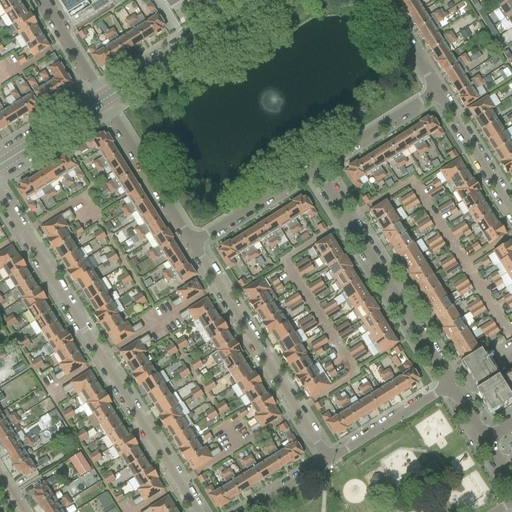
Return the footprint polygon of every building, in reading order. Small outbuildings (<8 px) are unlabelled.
[(4,0),(0,3),(0,7),(5,15),(21,5),(18,0),(4,0)] [(56,0),(74,28),(113,3),(110,0),(56,0)] [(147,0),(146,0),(143,2),(146,8),(151,5),(147,0)] [(409,16),(409,17),(422,9),(418,2),(421,0),(411,0),(402,6),(405,10),(405,12),(407,15),(409,16)] [(492,0),(499,9),(511,0),(492,0)] [(511,0),(499,9),(506,19),(511,14),(511,0)] [(454,6),(457,12),(467,6),(464,1),(454,6)] [(5,15),(12,26),(30,14),(27,15),(21,5),(5,15)] [(153,18),(146,22),(155,36),(163,31),(161,29),(165,26),(158,15),(152,5),(151,5),(146,8),(153,18)] [(477,13),(482,20),(486,17),(482,10),(477,13)] [(415,25),(418,30),(440,16),(437,11),(428,17),(424,11),(411,19),(411,20),(411,22),(413,25),(415,25)] [(12,26),(18,36),(37,25),(30,14),(12,26)] [(134,16),(129,19),(143,42),(147,39),(149,40),(155,36),(146,22),(140,26),(134,16)] [(440,16),(418,30),(421,35),(420,37),(422,40),(424,40),(424,41),(437,33),(433,26),(443,20),(442,19),(440,16)] [(486,17),(482,20),(486,27),(490,24),(486,17)] [(131,31),(125,35),(133,48),(135,48),(138,46),(139,44),(143,42),(129,19),(125,22),(131,31)] [(20,36),(26,46),(42,36),(36,26),(37,25),(18,36),(19,37),(20,36)] [(457,28),(451,32),(454,37),(460,33),(457,28)] [(112,29),(108,32),(122,55),(127,52),(129,52),(132,50),(132,48),(133,48),(125,35),(119,39),(112,29)] [(466,29),(459,34),(464,41),(471,36),(466,29)] [(490,33),(494,40),(499,37),(494,30),(490,33)] [(78,34),(81,40),(87,36),(83,31),(78,34)] [(107,41),(101,44),(104,49),(112,63),(118,60),(118,57),(122,55),(108,32),(103,35),(107,41)] [(428,47),(431,51),(453,37),(451,33),(441,39),(437,33),(424,41),(425,41),(424,43),(426,46),(428,47)] [(42,36),(26,46),(33,57),(49,47),(42,36)] [(433,57),(436,63),(451,54),(446,47),(456,41),(453,37),(431,51),(433,55),(433,57)] [(499,37),(494,40),(499,47),(503,44),(499,37)] [(96,38),(91,41),(95,47),(100,44),(96,38)] [(94,46),(88,50),(99,68),(103,65),(104,68),(112,63),(104,49),(101,44),(95,48),(94,46)] [(503,53),(507,61),(511,58),(507,51),(503,53)] [(478,53),(470,58),(472,62),(481,57),(478,53)] [(54,79),(53,80),(61,93),(62,95),(70,90),(68,87),(72,84),(53,54),(47,58),(50,64),(46,66),(54,79)] [(443,70),(445,73),(467,59),(464,55),(455,61),(451,54),(436,63),(441,71),(443,70)] [(17,60),(20,66),(26,62),(22,57),(17,60)] [(495,57),(490,61),(493,66),(498,63),(495,57)] [(451,84),(464,76),(460,70),(470,64),(467,59),(445,73),(448,78),(447,80),(449,83),(451,84)] [(507,68),(502,71),(506,78),(511,75),(507,68)] [(501,71),(498,73),(503,81),(506,79),(501,71)] [(39,75),(45,85),(53,98),(61,93),(53,80),(50,82),(44,72),(39,75)] [(452,85),(451,87),(453,90),(455,90),(458,95),(481,81),(478,77),(478,76),(468,82),(464,76),(451,84),(452,85)] [(489,76),(481,80),(484,84),(491,80),(489,76)] [(53,98),(45,85),(38,89),(32,79),(27,82),(41,104),(44,102),(45,103),(53,98)] [(23,81),(19,83),(21,87),(20,87),(26,97),(21,100),(30,114),(36,111),(34,108),(39,106),(25,84),(23,81)] [(481,81),(458,95),(460,98),(458,99),(464,108),(478,99),(473,91),(483,85),(481,81)] [(11,96),(5,100),(10,107),(18,120),(28,114),(29,115),(30,114),(21,100),(15,91),(10,94),(11,96)] [(487,97),(467,109),(474,120),(490,110),(494,108),(487,97)] [(0,105),(0,114),(7,126),(18,120),(10,107),(4,111),(0,105)] [(490,110),(474,120),(481,131),(497,121),(490,111),(490,110)] [(427,118),(419,123),(428,137),(434,133),(437,139),(443,135),(433,118),(429,120),(427,118)] [(497,121),(481,131),(487,142),(503,132),(497,121)] [(413,128),(409,131),(423,153),(428,150),(422,140),(428,137),(419,123),(414,126),(413,128)] [(399,137),(407,150),(413,146),(419,156),(423,153),(409,131),(405,134),(403,133),(400,135),(399,137)] [(94,145),(98,152),(112,143),(107,135),(105,136),(102,132),(85,143),(88,149),(94,145)] [(503,132),(487,142),(494,152),(510,142),(503,132)] [(393,141),(388,144),(402,166),(407,163),(401,154),(407,150),(399,137),(398,138),(396,137),(393,139),(393,141)] [(511,145),(510,142),(494,152),(500,162),(500,163),(501,163),(511,155),(511,145)] [(92,164),(95,168),(117,154),(115,151),(116,148),(112,143),(98,152),(102,158),(92,164)] [(378,150),(378,151),(386,163),(392,159),(398,169),(402,166),(388,144),(384,147),(382,146),(379,148),(378,150)] [(80,154),(77,148),(71,152),(75,157),(80,154)] [(372,154),(367,157),(381,180),(386,177),(379,167),(386,163),(378,151),(377,151),(375,150),(372,152),(372,154)] [(457,157),(453,151),(448,154),(451,160),(457,157)] [(107,167),(111,173),(124,165),(124,164),(124,163),(122,160),(121,159),(117,154),(95,168),(98,173),(107,167)] [(511,155),(501,163),(500,164),(506,174),(509,173),(511,170),(511,155)] [(64,156),(58,160),(67,174),(72,171),(79,181),(84,178),(78,168),(70,156),(66,159),(64,156)] [(361,159),(356,162),(364,176),(370,173),(377,182),(381,180),(367,157),(363,159),(361,159)] [(458,159),(439,171),(446,182),(449,180),(465,170),(458,159)] [(58,162),(48,168),(56,181),(62,177),(68,187),(73,184),(67,174),(58,160),(57,161),(58,162)] [(436,160),(431,163),(434,168),(439,165),(436,160)] [(364,176),(356,162),(347,167),(349,170),(345,172),(356,190),(362,186),(358,180),(364,176)] [(106,185),(108,190),(131,176),(128,171),(128,169),(126,166),(125,166),(124,165),(111,173),(115,179),(106,185)] [(403,167),(398,170),(402,176),(407,174),(403,167)] [(411,167),(405,170),(408,175),(414,172),(411,167)] [(48,168),(37,175),(51,198),(56,195),(52,189),(58,185),(56,181),(48,168)] [(465,170),(449,180),(450,181),(451,184),(455,189),(456,191),(472,181),(471,179),(465,170)] [(37,175),(27,182),(35,194),(41,191),(47,200),(51,198),(37,175)] [(131,176),(108,190),(111,194),(121,188),(125,194),(126,197),(139,189),(138,186),(137,186),(138,184),(136,181),(134,180),(131,176)] [(27,182),(26,180),(19,185),(21,187),(16,190),(30,211),(35,208),(29,198),(35,194),(27,182)] [(390,180),(385,183),(387,188),(393,184),(390,180)] [(432,184),(435,189),(441,186),(437,180),(432,184)] [(456,191),(455,192),(461,202),(478,192),(480,191),(473,180),(472,181),(456,191)] [(441,186),(435,189),(438,195),(444,191),(441,186)] [(121,209),(124,214),(146,200),(143,195),(143,193),(142,190),(140,190),(139,189),(126,197),(130,203),(121,209)] [(478,192),(461,202),(468,213),(484,203),(479,195),(478,193),(478,192)] [(399,201),(403,206),(415,198),(412,193),(399,201)] [(362,199),(365,205),(371,201),(367,196),(362,199)] [(300,197),(292,202),(301,216),(307,213),(310,218),(316,215),(313,209),(305,197),(301,200),(300,197)] [(51,198),(47,200),(51,207),(55,205),(51,198)] [(415,198),(403,206),(406,211),(418,204),(415,198)] [(136,212),(140,218),(153,210),(152,210),(153,208),(151,205),(149,205),(146,200),(124,214),(126,218),(131,216),(136,212)] [(370,211),(368,212),(372,219),(373,218),(376,223),(392,213),(392,212),(390,209),(393,208),(388,200),(370,211)] [(286,208),(282,210),(296,233),(301,230),(295,220),(301,216),(292,202),(286,205),(286,208)] [(445,205),(448,211),(454,207),(451,202),(445,205)] [(484,203),(468,213),(475,224),(491,214),(484,203)] [(454,207),(448,211),(451,216),(457,212),(454,207)] [(134,231),(137,235),(159,221),(156,216),(157,214),(155,211),(153,211),(153,210),(140,218),(144,224),(138,228),(134,231)] [(272,216),(272,217),(280,229),(286,226),(292,235),(296,233),(282,210),(278,213),(276,213),(273,215),(272,216)] [(46,240),(47,240),(64,230),(67,228),(64,222),(72,216),(69,211),(41,228),(47,239),(46,240)] [(377,223),(375,224),(379,229),(380,228),(382,232),(383,233),(399,223),(397,220),(400,218),(395,211),(392,213),(376,223),(377,223)] [(136,212),(131,216),(135,222),(140,218),(136,212)] [(413,222),(416,228),(428,220),(425,214),(413,222)] [(491,214),(475,224),(481,234),(498,224),(497,224),(497,223),(491,214)] [(266,220),(261,223),(275,246),(280,243),(274,233),(280,229),(272,217),(271,217),(269,217),(266,219),(266,220)] [(140,218),(135,222),(138,228),(144,224),(140,218)] [(428,220),(416,228),(419,233),(432,225),(428,220)] [(149,233),(153,240),(168,231),(164,225),(162,225),(159,221),(137,235),(140,239),(144,237),(149,233)] [(251,230),(250,230),(258,243),(265,239),(271,249),(275,246),(261,223),(256,226),(254,226),(251,228),(251,230)] [(383,233),(382,234),(388,245),(390,244),(406,234),(408,232),(404,225),(401,227),(399,223),(383,233)] [(458,227),(462,232),(467,229),(464,223),(458,227)] [(326,230),(322,224),(317,227),(320,233),(326,230)] [(498,224),(481,234),(488,246),(506,235),(499,224),(498,224)] [(74,231),(77,236),(83,232),(79,227),(74,231)] [(467,229),(462,232),(465,237),(471,234),(467,229)] [(47,240),(53,251),(70,240),(64,230),(47,240)] [(245,234),(240,237),(254,259),(258,256),(252,247),(258,243),(250,230),(248,230),(245,232),(245,234)] [(95,239),(103,234),(101,231),(93,236),(95,239)] [(148,253),(151,257),(173,243),(171,240),(173,239),(168,231),(153,240),(158,246),(152,250),(148,253)] [(149,233),(144,237),(148,243),(153,240),(149,233)] [(305,234),(299,237),(302,242),(308,238),(309,238),(306,233),(305,233),(305,234)] [(98,243),(106,238),(103,234),(95,239),(98,243)] [(406,234),(390,244),(390,245),(393,249),(391,250),(395,255),(396,254),(396,255),(412,245),(415,243),(411,236),(408,237),(407,235),(406,234)] [(330,236),(311,248),(316,256),(318,259),(337,247),(334,242),(335,241),(331,235),(330,236)] [(134,236),(130,239),(134,245),(138,242),(134,236)] [(426,244),(429,249),(442,241),(438,236),(426,244)] [(234,238),(228,242),(237,256),(243,252),(249,262),(254,259),(240,237),(236,239),(234,238)] [(54,250),(61,261),(77,251),(70,240),(53,251),(54,250)] [(153,240),(148,243),(152,250),(158,246),(153,240)] [(421,241),(416,244),(422,253),(426,250),(421,241)] [(442,241),(429,249),(433,254),(445,247),(442,241)] [(492,251),(499,262),(511,254),(511,244),(510,241),(492,251)] [(237,256),(228,242),(220,247),(222,249),(218,252),(229,269),(235,266),(231,260),(237,256)] [(163,255),(167,262),(180,254),(179,253),(180,251),(178,248),(176,248),(173,243),(151,257),(154,262),(163,255)] [(471,247),(474,252),(480,249),(477,244),(471,247)] [(412,245),(396,255),(399,260),(398,260),(402,266),(422,254),(417,246),(415,248),(413,245),(412,245)] [(0,268),(18,257),(11,247),(0,253),(0,268)] [(325,265),(327,268),(345,257),(343,258),(340,253),(342,252),(338,247),(337,248),(337,247),(318,259),(323,266),(325,265)] [(61,261),(67,271),(83,261),(77,251),(61,261)] [(108,261),(116,256),(113,253),(105,258),(108,261)] [(161,274),(164,278),(186,264),(183,260),(184,258),(182,255),(180,254),(167,262),(171,268),(161,274)] [(422,254),(402,266),(405,272),(407,271),(409,275),(410,276),(426,266),(425,265),(424,262),(426,261),(422,254)] [(511,255),(499,263),(506,274),(511,270),(511,255)] [(108,261),(110,265),(118,260),(116,256),(108,261)] [(18,257),(2,267),(2,268),(3,269),(9,279),(25,269),(26,268),(19,257),(18,257)] [(327,273),(331,280),(352,268),(345,257),(327,268),(329,272),(327,273)] [(439,265),(443,270),(455,263),(452,257),(439,265)] [(260,258),(255,260),(259,267),(264,264),(260,258)] [(480,262),(483,267),(489,264),(486,258),(480,262)] [(135,259),(129,262),(133,267),(138,264),(135,259)] [(66,272),(73,283),(92,271),(85,260),(83,261),(67,271),(66,272)] [(303,261),(294,267),(298,272),(307,266),(303,261)] [(455,263),(443,270),(446,276),(458,268),(455,263)] [(186,264),(164,278),(167,283),(177,276),(181,284),(195,276),(190,267),(188,268),(186,264)] [(298,272),(301,277),(313,269),(310,264),(307,266),(298,272)] [(410,276),(408,277),(415,288),(416,287),(433,277),(430,273),(433,272),(428,264),(426,266),(410,276)] [(334,284),(338,291),(357,279),(358,278),(355,273),(353,274),(350,269),(352,268),(331,280),(332,281),(334,279),(336,282),(334,284)] [(9,279),(15,289),(31,279),(25,269),(9,279)] [(511,270),(506,274),(498,279),(502,284),(505,289),(511,285),(511,270)] [(76,282),(82,292),(98,282),(92,271),(73,283),(76,282)] [(489,277),(493,282),(498,279),(495,273),(489,277)] [(121,283),(129,278),(127,274),(119,279),(121,283)] [(433,277),(416,287),(417,287),(417,288),(419,292),(418,293),(421,298),(423,297),(439,287),(442,286),(437,278),(435,280),(433,277)] [(121,283),(123,286),(131,281),(129,278),(121,283)] [(273,287),(279,283),(276,278),(270,282),(273,287)] [(21,300),(21,301),(39,289),(38,289),(31,279),(15,289),(22,300),(21,300)] [(149,279),(143,283),(147,288),(152,285),(149,279)] [(237,283),(241,288),(246,285),(243,279),(237,283)] [(248,302),(248,303),(269,290),(262,279),(242,291),(249,302),(248,302)] [(340,294),(345,302),(365,289),(361,283),(360,284),(357,279),(338,291),(341,290),(343,293),(340,294)] [(453,286),(456,292),(468,284),(465,279),(453,286)] [(498,279),(493,282),(496,288),(502,284),(498,279)] [(170,304),(174,310),(202,292),(195,280),(175,293),(179,299),(170,304)] [(311,293),(323,286),(320,280),(308,288),(311,293)] [(82,292),(89,303),(105,293),(98,282),(82,292)] [(277,292),(282,289),(279,283),(273,287),(277,292)] [(468,284),(456,292),(459,297),(472,289),(468,284)] [(439,287),(423,297),(426,302),(425,303),(428,309),(448,296),(444,289),(441,291),(440,288),(439,288),(439,287)] [(319,288),(311,293),(314,299),(323,293),(319,288)] [(21,301),(27,311),(46,300),(39,289),(21,301)] [(248,303),(255,314),(256,313),(276,300),(270,289),(269,290),(248,303)] [(351,312),(371,300),(370,300),(367,296),(368,295),(365,289),(345,302),(349,309),(352,307),(354,310),(351,312)] [(93,315),(112,304),(105,293),(89,303),(95,313),(93,315)] [(143,298),(141,295),(133,300),(135,303),(143,298)] [(503,298),(506,304),(511,300),(509,295),(503,298)] [(448,296),(428,309),(432,315),(433,314),(436,319),(453,309),(452,308),(450,305),(453,304),(448,296)] [(135,303),(138,307),(146,302),(143,298),(135,303)] [(190,316),(194,322),(213,310),(206,299),(178,316),(181,322),(190,316)] [(287,308),(292,305),(289,299),(283,303),(287,308)] [(27,311),(34,322),(50,312),(44,302),(46,300),(27,311)] [(276,300),(256,313),(257,314),(260,320),(262,323),(263,323),(280,313),(284,310),(277,300),(276,300)] [(359,318),(361,322),(378,311),(371,300),(351,312),(356,320),(359,318)] [(466,308),(469,313),(482,305),(478,300),(466,308)] [(324,315),(337,307),(333,302),(321,309),(324,315)] [(93,315),(100,326),(101,325),(117,315),(118,314),(112,304),(93,315)] [(287,308),(290,314),(296,310),(292,305),(287,308)] [(482,305),(469,313),(473,318),(485,311),(482,305)] [(324,315),(328,320),(340,312),(337,307),(324,315)] [(437,319),(435,320),(439,325),(440,324),(442,328),(443,329),(459,319),(457,316),(460,314),(455,307),(453,309),(436,319),(437,319)] [(194,322),(192,323),(198,334),(204,331),(220,320),(219,319),(213,310),(194,322)] [(360,327),(365,334),(384,322),(383,322),(385,321),(381,316),(380,316),(377,312),(378,311),(361,322),(363,325),(360,327)] [(34,322),(41,333),(57,323),(50,312),(34,322)] [(261,324),(268,335),(287,323),(280,313),(263,323),(261,324)] [(117,315),(101,325),(102,326),(108,336),(124,326),(123,325),(123,324),(118,316),(117,315)] [(6,325),(14,320),(12,316),(4,321),(6,325)] [(443,329),(442,330),(448,341),(450,340),(466,330),(468,328),(464,321),(461,323),(459,319),(443,329)] [(9,328),(17,323),(14,320),(6,325),(9,328)] [(204,331),(210,341),(228,330),(221,320),(204,331)] [(300,330),(306,326),(303,321),(297,324),(300,330)] [(479,329),(483,334),(495,327),(492,321),(479,329)] [(367,337),(372,344),(390,333),(390,332),(391,332),(388,326),(387,327),(384,322),(365,334),(368,333),(370,336),(367,337)] [(41,333),(48,343),(66,332),(66,331),(63,333),(57,323),(41,333)] [(127,323),(108,336),(115,347),(143,329),(140,323),(131,329),(127,323)] [(271,334),(277,344),(293,334),(287,323),(268,335),(271,334)] [(338,336),(350,328),(347,323),(334,331),(338,336)] [(300,330),(304,335),(309,331),(306,326),(300,330)] [(495,327),(483,334),(486,340),(498,332),(495,327)] [(341,341),(353,334),(350,328),(338,336),(341,341)] [(215,352),(216,353),(234,341),(233,341),(227,332),(228,331),(228,330),(210,341),(217,352),(215,352)] [(293,334),(277,344),(284,354),(300,344),(307,340),(304,335),(300,330),(293,334)] [(466,330),(450,340),(450,341),(453,345),(451,346),(455,352),(475,339),(471,332),(468,334),(467,331),(466,330)] [(48,343),(54,354),(55,353),(71,343),(73,342),(66,332),(48,343)] [(390,333),(372,344),(372,345),(374,343),(376,346),(374,348),(378,356),(399,343),(395,337),(393,338),(390,333)] [(119,353),(126,364),(142,354),(145,352),(142,347),(151,341),(147,336),(119,353)] [(28,341),(25,337),(17,342),(20,346),(28,341)] [(177,347),(185,342),(183,338),(175,343),(177,347)] [(475,339),(455,352),(459,357),(460,357),(463,361),(459,364),(480,351),(479,351),(477,348),(480,346),(475,339)] [(30,345),(28,341),(20,346),(22,350),(30,345)] [(216,353),(222,363),(241,352),(234,341),(216,353)] [(177,347),(180,351),(188,346),(185,342),(177,347)] [(319,347),(316,342),(310,346),(314,351),(319,347)] [(71,343),(55,353),(56,354),(56,355),(62,363),(62,364),(78,354),(72,345),(72,344),(71,343)] [(281,356),(288,367),(307,355),(300,344),(284,354),(281,356)] [(351,357),(363,350),(360,344),(348,352),(351,357)] [(167,354),(175,349),(173,345),(165,350),(167,354)] [(393,350),(397,356),(402,352),(399,346),(393,350)] [(319,347),(314,351),(317,356),(323,353),(319,347)] [(167,354),(169,357),(177,352),(175,349),(167,354)] [(351,357),(354,363),(367,355),(363,350),(351,357)] [(480,351),(459,364),(460,365),(464,370),(464,372),(466,371),(478,390),(474,392),(479,400),(481,399),(490,414),(511,400),(511,373),(500,381),(485,358),(481,351),(480,351)] [(222,363),(229,374),(245,364),(239,354),(241,352),(222,363)] [(78,354),(59,366),(62,372),(53,377),(57,383),(85,365),(78,354)] [(142,354),(126,364),(132,374),(132,375),(148,365),(143,356),(142,355),(142,354)] [(290,366),(296,376),(296,377),(312,367),(306,356),(307,356),(307,355),(288,367),(290,366)] [(395,356),(390,359),(396,369),(400,366),(395,356)] [(33,367),(41,362),(39,359),(31,364),(33,367)] [(192,368),(200,363),(198,359),(190,364),(192,368)] [(35,371),(43,366),(41,362),(33,367),(35,371)] [(22,363),(11,369),(15,375),(25,369),(22,363)] [(194,371),(202,366),(200,363),(192,368),(194,371)] [(403,367),(397,370),(400,376),(409,390),(417,385),(416,383),(420,380),(409,363),(403,367)] [(131,376),(138,387),(156,375),(150,364),(148,365),(131,376)] [(229,374),(236,385),(254,373),(252,374),(245,364),(229,374)] [(296,376),(295,377),(295,378),(302,388),(302,389),(303,388),(322,375),(324,374),(317,364),(312,367),(296,377),(296,376)] [(333,369),(329,364),(324,367),(327,372),(333,369)] [(179,376),(187,371),(185,367),(177,372),(179,376)] [(327,372),(330,378),(336,374),(333,369),(327,372)] [(388,370),(384,373),(398,395),(402,393),(404,393),(409,390),(400,376),(394,380),(388,370)] [(181,379),(189,374),(187,371),(179,376),(181,379)] [(77,395),(80,393),(96,383),(89,372),(61,389),(64,395),(73,389),(77,395)] [(236,385),(243,395),(261,384),(254,373),(236,385)] [(385,385),(379,389),(387,402),(388,402),(390,402),(393,400),(393,398),(398,395),(384,373),(379,376),(385,385)] [(140,385),(147,396),(163,386),(156,375),(138,387),(140,385)] [(329,386),(322,375),(303,388),(310,399),(329,386)] [(205,389),(213,384),(211,380),(203,385),(205,389)] [(80,393),(87,404),(104,393),(104,392),(103,393),(96,383),(80,393)] [(367,383),(363,386),(377,409),(381,406),(383,406),(386,404),(387,402),(379,389),(373,393),(367,383)] [(205,389),(207,393),(215,388),(213,384),(205,389)] [(244,395),(250,405),(268,395),(267,394),(266,395),(260,385),(261,384),(243,395),(243,396),(244,395)] [(147,396),(153,406),(170,396),(163,386),(147,396)] [(364,399),(358,403),(366,415),(367,415),(368,415),(371,413),(372,411),(377,409),(363,386),(358,389),(364,399)] [(192,397),(200,392),(198,388),(190,393),(192,397)] [(38,389),(33,392),(36,396),(38,395),(38,396),(41,400),(45,397),(42,393),(41,393),(38,389)] [(192,397),(195,401),(203,396),(200,392),(192,397)] [(86,404),(92,415),(111,403),(104,393),(87,404),(86,404)] [(253,418),(254,418),(274,405),(268,395),(250,405),(257,416),(253,418)] [(158,418),(158,419),(176,407),(170,396),(153,406),(160,417),(158,418)] [(346,397),(341,399),(355,422),(360,419),(362,419),(365,417),(366,415),(358,403),(355,397),(349,401),(346,397)] [(343,412),(337,416),(346,430),(351,427),(352,424),(355,422),(341,399),(337,402),(343,412)] [(217,411),(225,406),(223,402),(215,407),(217,411)] [(314,405),(317,411),(323,408),(319,402),(314,405)] [(92,415),(99,426),(115,416),(109,405),(111,404),(111,403),(92,415)] [(274,405),(254,418),(257,424),(248,429),(252,435),(280,417),(273,406),(275,406),(274,405)] [(220,415),(228,410),(225,406),(217,411),(220,415)] [(165,429),(182,418),(183,418),(176,407),(158,419),(165,429)] [(64,418),(72,413),(70,409),(62,414),(64,418)] [(72,413),(64,418),(67,421),(79,414),(80,411),(78,409),(72,413)] [(206,418),(214,413),(212,409),(204,415),(206,418)] [(238,413),(241,418),(247,415),(244,409),(238,413)] [(55,410),(47,415),(50,421),(54,418),(57,423),(61,420),(55,410)] [(0,427),(7,423),(17,417),(14,413),(9,416),(10,418),(6,421),(5,418),(4,419),(0,412),(0,427)] [(214,413),(206,418),(208,422),(217,416),(214,413)] [(346,430),(337,416),(331,419),(327,414),(321,417),(332,435),(336,432),(338,435),(346,430)] [(50,421),(47,415),(40,419),(44,424),(50,421)] [(99,426),(92,415),(86,419),(93,429),(99,426)] [(99,426),(106,436),(122,426),(115,416),(99,426)] [(182,418),(166,428),(166,429),(172,439),(188,429),(189,429),(193,426),(186,416),(183,418),(182,418)] [(0,427),(0,444),(14,435),(11,429),(10,426),(13,424),(15,426),(20,422),(18,418),(17,417),(7,423),(0,427)] [(279,427),(282,433),(288,429),(284,424),(279,427)] [(106,436),(112,447),(131,435),(128,437),(122,426),(106,436)] [(28,435),(32,440),(36,437),(40,435),(36,429),(27,434),(28,435)] [(178,450),(178,451),(195,440),(189,429),(172,439),(179,450),(178,450)] [(86,434),(83,430),(75,435),(78,439),(86,434)] [(92,430),(86,434),(88,438),(89,439),(96,435),(92,430)] [(1,443),(0,444),(4,451),(5,450),(8,455),(32,440),(28,435),(24,438),(19,432),(14,435),(1,443)] [(202,436),(205,441),(211,437),(208,432),(202,436)] [(86,434),(78,439),(80,443),(88,438),(86,434)] [(119,458),(120,457),(137,446),(131,435),(112,447),(119,458)] [(289,445),(283,449),(292,463),(301,458),(299,456),(303,453),(292,436),(286,440),(289,445)] [(9,460),(14,467),(29,458),(25,451),(24,449),(28,446),(29,448),(34,445),(34,444),(32,440),(8,455),(10,459),(9,460)] [(178,451),(185,461),(205,448),(202,450),(195,440),(178,451)] [(271,443),(267,446),(281,468),(285,466),(287,467),(292,463),(283,449),(277,453),(271,443)] [(120,457),(127,468),(143,458),(136,447),(138,447),(137,446),(120,457)] [(268,458),(262,462),(270,475),(271,475),(273,475),(276,473),(276,471),(281,468),(267,446),(262,449),(268,458)] [(420,468),(407,446),(381,461),(395,483),(420,468)] [(205,448),(185,461),(185,462),(186,461),(193,472),(221,454),(218,448),(209,454),(205,448)] [(91,460),(99,455),(97,452),(89,457),(91,460)] [(68,461),(79,477),(90,470),(79,454),(68,461)] [(93,464),(101,459),(99,455),(91,460),(93,464)] [(250,456),(246,459),(260,482),(264,479),(266,479),(269,477),(270,475),(262,462),(256,466),(250,456)] [(29,458),(14,467),(18,473),(22,471),(25,477),(36,470),(45,464),(42,459),(37,463),(38,464),(34,467),(29,458)] [(127,468),(134,479),(151,468),(151,467),(149,468),(143,458),(127,468)] [(247,472),(241,476),(249,488),(250,488),(252,488),(255,486),(255,485),(260,482),(246,459),(241,462),(247,472)] [(134,479),(140,489),(157,478),(151,468),(134,479)] [(229,470),(224,472),(238,495),(243,492),(245,492),(248,490),(249,489),(249,488),(241,476),(235,479),(229,470)] [(226,485),(220,489),(229,503),(234,500),(235,497),(238,495),(224,472),(220,475),(226,485)] [(104,482),(112,477),(110,473),(102,478),(104,482)] [(197,478),(200,484),(206,481),(202,475),(197,478)] [(33,497),(37,504),(52,494),(46,485),(49,483),(51,485),(56,482),(53,477),(33,489),(37,495),(33,497)] [(104,482),(107,485),(115,480),(112,477),(104,482)] [(157,478),(140,489),(137,491),(140,497),(131,502),(135,508),(163,490),(157,479),(158,479),(157,478)] [(140,489),(134,479),(128,482),(134,492),(137,491),(140,489)] [(229,503),(220,489),(214,492),(211,487),(204,490),(215,508),(219,506),(221,508),(229,503)] [(104,493),(96,498),(97,499),(104,510),(103,511),(115,511),(116,511),(104,493)] [(114,497),(117,502),(123,499),(120,493),(114,497)] [(42,510),(43,511),(49,511),(69,500),(66,495),(60,499),(62,501),(58,503),(56,501),(52,494),(37,504),(41,511),(42,510)] [(168,511),(175,508),(168,497),(143,511),(168,511)] [(62,511),(63,511),(61,509),(65,506),(66,508),(72,505),(69,500),(49,511),(62,511)]
